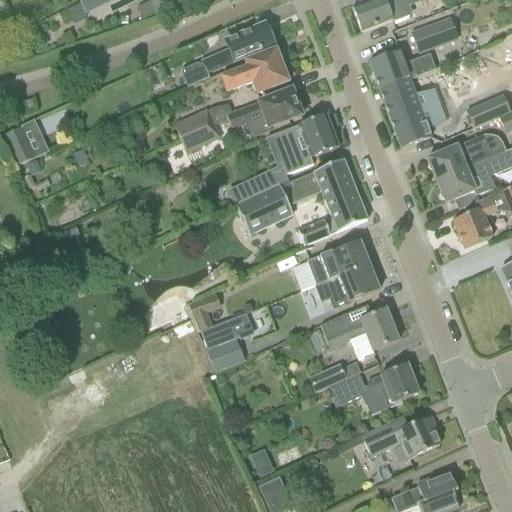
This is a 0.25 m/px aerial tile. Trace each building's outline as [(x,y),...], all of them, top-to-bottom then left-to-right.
[(157,0),(148,5),(136,11),(142,22),(154,16),(155,19),(194,0),(157,0)] [(380,0),(370,4),(351,11),(360,36),(379,29),(391,24),(388,15),(382,0),(380,0)] [(79,6),(67,12),(73,24),(85,18),(84,15),(79,6)] [(417,58),(457,43),(449,22),(409,37),(417,58)] [(198,66),(180,74),(187,91),(208,81),(206,77),(272,48),(271,46),(272,43),(270,37),(267,35),(263,27),(224,44),(228,53),(200,64),(201,66),(198,68),(198,66)] [(254,98),(286,85),(274,54),(244,65),(245,70),(218,80),(224,96),(250,87),(254,98)] [(428,57),(402,67),(397,54),(367,65),(378,94),(434,73),(428,57)] [(378,94),(389,123),(399,152),(429,141),(425,131),(432,129),(444,123),(433,92),(419,95),(413,97),(408,83),(434,73),(378,94)] [(230,118),(225,119),(226,122),(227,123),(231,133),(244,128),(249,139),(272,130),(271,129),(299,119),(290,94),(232,117),(230,118)] [(511,102),(505,106),(503,101),(464,117),(471,133),(489,125),(489,124),(511,114),(511,102)] [(25,115),(35,112),(32,102),(22,105),(25,115)] [(179,142),(212,128),(206,114),(173,129),(179,142)] [(505,137),(511,134),(511,114),(489,124),(489,125),(498,121),(505,137)] [(297,130),(280,136),(290,163),(286,164),(291,178),(314,169),(311,161),(337,151),(325,118),(306,125),(297,128),(297,130)] [(185,156),(218,141),(212,128),(179,142),(185,156)] [(15,170),(34,161),(20,131),(1,139),(15,170)] [(500,147),(495,141),(488,138),(481,139),(425,162),(435,185),(510,153),(504,155),(500,147)] [(78,171),(87,167),(81,153),(72,157),(78,171)] [(488,180),(511,169),(511,157),(510,153),(435,185),(444,207),(471,195),(472,199),(492,191),(488,180)] [(35,163),(25,168),(30,178),(40,173),(35,163)] [(253,199),(233,209),(248,240),(290,220),(285,210),(319,197),(323,206),(329,221),(296,235),(302,249),(347,231),(366,223),(354,193),(342,164),(323,171),(310,177),(311,179),(277,193),(275,189),(272,190),(253,199)] [(271,190),(265,177),(246,186),(253,199),(271,190)] [(45,182),(35,187),(38,193),(48,188),(45,182)] [(464,219),(451,224),(463,253),(493,241),(484,220),(498,214),(498,213),(508,215),(510,220),(511,219),(511,190),(475,206),(471,208),(461,212),(464,219)] [(359,247),(359,246),(306,267),(312,282),(315,289),(316,289),(367,268),(359,247)] [(511,265),(500,270),(507,286),(506,286),(511,299),(511,265)] [(378,292),(377,293),(367,268),(316,289),(321,303),(327,301),(331,312),(378,293),(378,292)] [(51,289),(54,273),(36,270),(33,286),(51,289)] [(213,298),(188,308),(198,335),(211,330),(205,315),(218,310),(213,298)] [(369,356),(397,344),(384,313),(345,329),(341,320),(318,330),(329,353),(348,345),(356,365),(370,359),(369,356)] [(211,330),(198,335),(206,354),(237,342),(238,343),(251,337),(243,318),(211,330)] [(398,404),(417,396),(406,368),(365,384),(369,395),(365,397),(357,379),(345,385),(345,384),(328,391),(336,410),(361,399),(369,420),(399,408),(398,404)] [(328,391),(345,384),(339,370),(307,383),(312,397),(328,390),(328,391)] [(0,437),(20,428),(31,450),(57,437),(41,403),(22,412),(12,392),(0,398),(0,437)] [(211,400),(204,404),(209,415),(216,411),(211,400)] [(174,404),(135,421),(146,444),(184,426),(174,404)] [(216,411),(209,415),(214,426),(221,422),(216,411)] [(425,421),(406,430),(401,420),(359,440),(362,445),(370,463),(399,449),(406,464),(438,449),(425,421)] [(184,426),(146,444),(156,465),(194,448),(184,426)] [(222,435),(215,438),(220,449),(227,446),(222,435)] [(359,440),(345,446),(348,452),(362,445),(359,440)] [(194,448),(156,465),(166,488),(204,470),(194,448)] [(47,477),(23,488),(27,499),(30,498),(35,509),(35,510),(102,479),(101,476),(99,471),(92,458),(62,472),(68,485),(54,492),(47,477)] [(269,466),(255,472),(259,480),(273,474),(269,466)] [(417,491),(390,501),(394,511),(410,511),(416,510),(417,511),(456,511),(458,511),(452,496),(456,494),(449,475),(430,482),(416,487),(417,491)] [(35,509),(31,511),(85,511),(112,500),(111,497),(108,492),(102,479),(35,510),(35,509)] [(279,479),(257,489),(267,511),(287,511),(293,510),(279,479)] [(204,488),(196,491),(201,502),(209,499),(204,488)] [(184,511),(179,499),(151,511),(184,511)] [(112,500),(85,511),(117,511),(116,508),(113,503),(112,500)]
